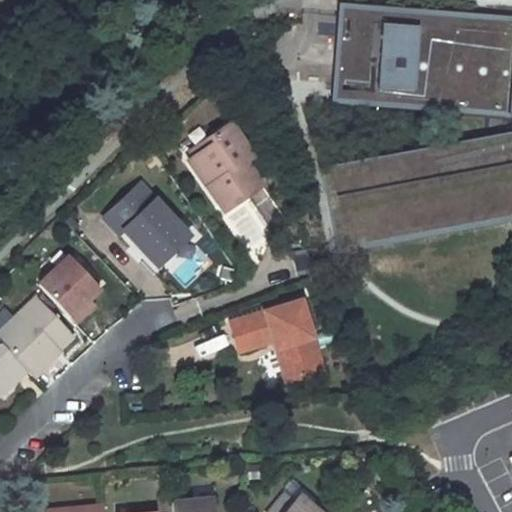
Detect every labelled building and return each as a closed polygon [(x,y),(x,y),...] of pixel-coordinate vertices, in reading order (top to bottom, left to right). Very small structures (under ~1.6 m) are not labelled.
[(511,11),(363,0),(331,0),(329,93),(511,111),(511,130),(324,166),(351,261),(511,224),(511,11)] [(209,183),(212,187),(207,191),(222,214),(262,185),(248,165),(253,161),(230,128),(209,142),(213,148),(189,166),(200,182),(209,183)] [(134,200),(146,189),(141,184),(130,195),(134,200)] [(129,232),(142,245),(146,241),(166,262),(192,238),(146,189),(134,200),(130,195),(104,219),(122,238),(129,232)] [(254,203),(227,212),(237,244),(264,235),(254,203)] [(139,247),(159,269),(166,262),(146,241),(142,245),(139,247)] [(70,257),(39,286),(76,325),(88,314),(82,308),(100,291),(70,257)] [(75,339),(37,298),(0,333),(0,343),(28,372),(35,379),(57,359),(56,357),(75,339)] [(321,377),(301,309),(232,329),(240,354),(279,342),(291,386),(321,377)] [(28,372),(0,343),(0,394),(3,392),(5,393),(28,372)] [(511,447),(511,418),(498,425),(511,447)] [(318,511),(299,496),(291,489),(272,511),(271,511),(318,511)] [(214,511),(213,499),(202,500),(172,503),(173,511),(214,511)]
